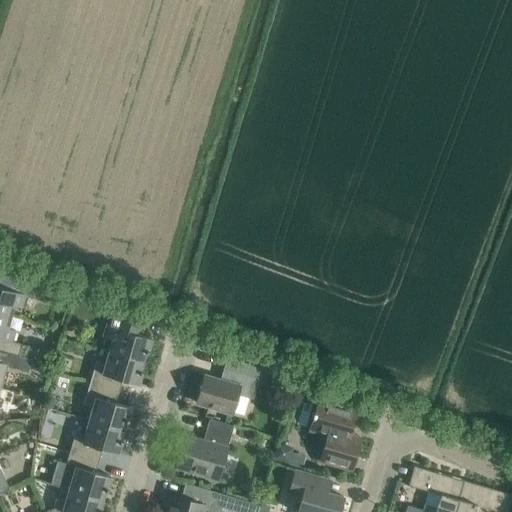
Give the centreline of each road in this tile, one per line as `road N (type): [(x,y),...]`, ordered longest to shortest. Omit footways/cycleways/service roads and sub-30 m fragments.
road 1 (residential): [(511,469),(390,434),(367,511)]
road 2 (residential): [(135,511),(179,342)]
